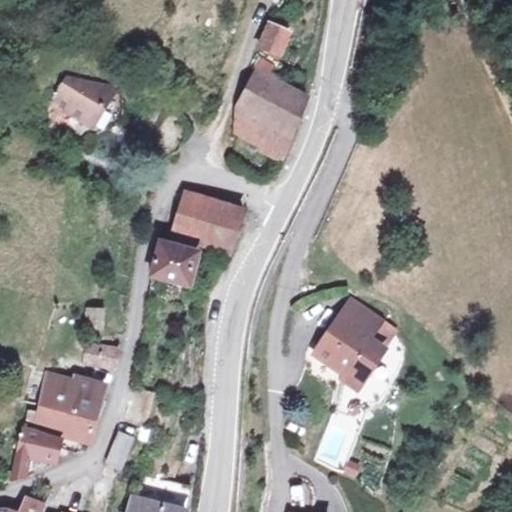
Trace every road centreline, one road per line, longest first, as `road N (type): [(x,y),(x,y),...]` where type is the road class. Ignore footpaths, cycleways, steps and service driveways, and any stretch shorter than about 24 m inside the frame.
road 1 (unclassified): [(283,201),(187,176),(172,182),(136,295),(115,415),(92,460),(52,484),(0,497)]
road 2 (tertiary): [(216,511),(232,322),(283,201)]
road 3 (residential): [(274,375),(288,281),(353,138),(354,116),(328,103)]
